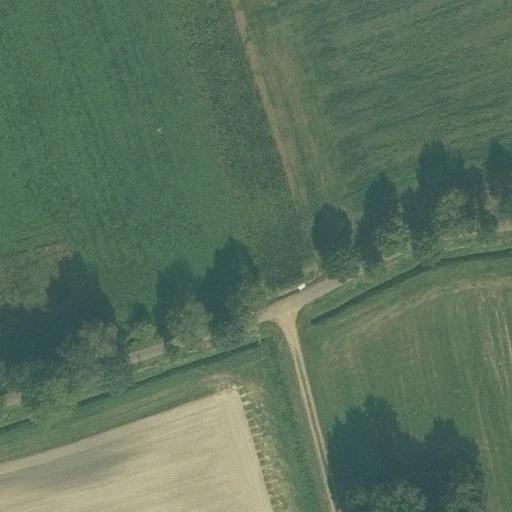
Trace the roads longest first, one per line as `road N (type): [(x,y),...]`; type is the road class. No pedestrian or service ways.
road 1 (unclassified): [(0,402),(277,311),(418,238),(511,225)]
road 2 (track): [(277,311),(334,511)]
